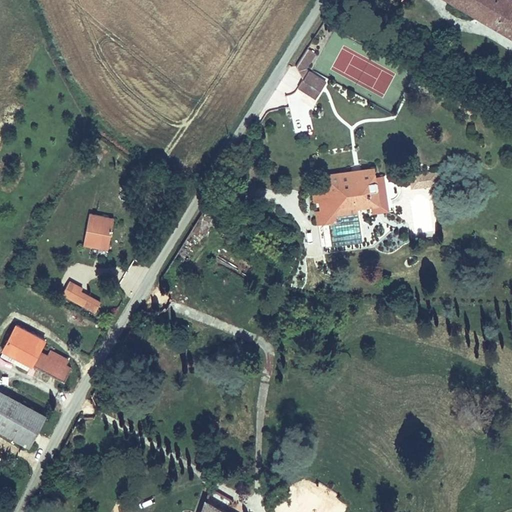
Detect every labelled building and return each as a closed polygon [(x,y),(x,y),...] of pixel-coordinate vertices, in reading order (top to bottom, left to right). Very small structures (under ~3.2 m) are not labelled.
[(511,0),(451,0),(511,35),(511,0)] [(311,54),(303,48),(292,66),(299,79),(295,85),(314,97),(322,82),(302,68),(311,54)] [(375,163),(353,166),(353,172),(376,169),(375,163)] [(353,166),(330,169),(332,184),(330,184),(329,187),(323,182),(315,183),(316,197),(321,196),(322,205),(318,205),(320,219),(337,217),(336,213),(335,205),(359,202),(360,209),(375,206),(374,199),(375,199),(374,192),(377,191),(375,183),(378,182),(378,178),(376,169),(353,172),(353,166)] [(438,171),(410,171),(410,187),(438,186),(438,171)] [(470,184),(476,183),(475,171),(464,173),(459,178),(461,194),(471,193),(470,184)] [(385,177),(378,178),(378,182),(375,183),(377,191),(374,192),(375,199),(374,199),(375,206),(376,212),(391,210),(385,177)] [(480,183),(476,183),(470,184),(471,193),(471,198),(482,197),(480,183)] [(359,202),(335,205),(336,213),(360,209),(359,202)] [(108,249),(115,217),(91,213),(85,244),(108,249)] [(323,225),(326,247),(340,245),(337,223),(323,225)] [(72,304),(75,300),(95,311),(101,299),(81,289),(83,285),(70,279),(60,297),(72,304)] [(42,349),(47,339),(18,323),(3,350),(4,351),(2,355),(29,369),(31,365),(33,366),(34,364),(65,381),(73,366),(68,363),(71,358),(52,348),(49,354),(42,349)] [(48,414),(0,387),(0,429),(31,446),(48,414)] [(221,511),(203,501),(199,511),(221,511)]
